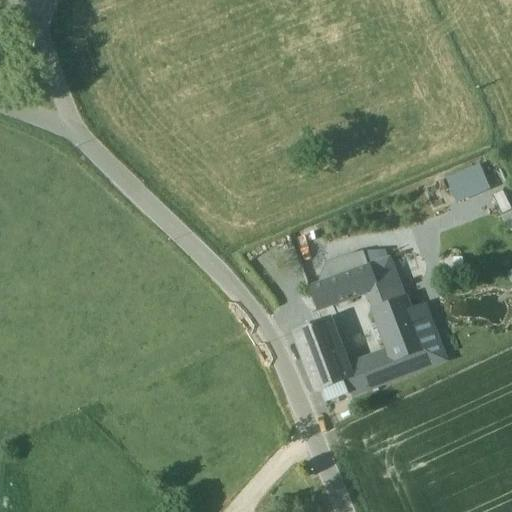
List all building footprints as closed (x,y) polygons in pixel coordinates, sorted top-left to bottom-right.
[(482,164),(446,176),(455,202),(491,191),(482,164)] [(370,268),(377,285),(368,294),(375,310),(404,299),(390,261),(370,268)] [(370,268),(310,289),(318,311),(377,285),(370,268)] [(425,352),(404,299),(375,310),(394,359),(396,363),(425,352)] [(328,323),(298,335),(319,391),(348,379),(349,379),(348,376),(328,323)] [(425,352),(396,363),(401,379),(430,368),(425,352)] [(394,359),(348,376),(349,379),(348,379),(355,396),(401,379),(396,363),(394,359)]
